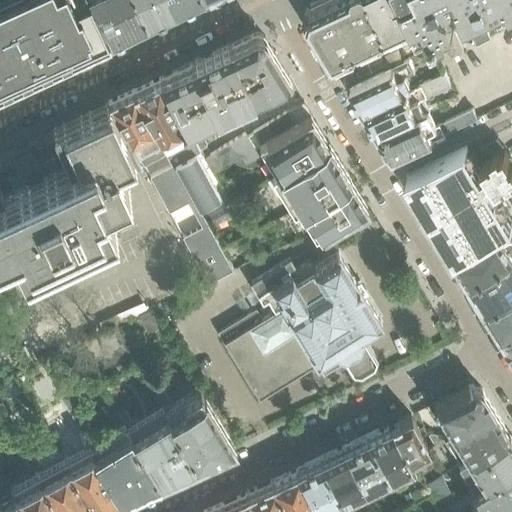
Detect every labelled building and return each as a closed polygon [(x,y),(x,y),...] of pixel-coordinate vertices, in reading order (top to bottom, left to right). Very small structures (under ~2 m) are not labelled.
[(0,0),(0,86),(109,36),(92,0),(0,0)] [(146,18),(137,0),(92,0),(109,36),(146,18)] [(177,4),(174,0),(137,0),(146,18),(177,4)] [(363,51),(339,0),(322,0),(311,5),(308,16),(332,54),(338,64),(338,63),(339,64),(356,56),(355,55),(363,51)] [(394,37),(375,0),(339,0),(363,51),(364,52),(384,42),(386,47),(396,42),(394,37)] [(419,18),(410,0),(375,0),(394,37),(412,29),(407,18),(410,16),(413,21),(419,18)] [(511,0),(410,0),(419,18),(420,22),(425,20),(431,18),(437,28),(443,24),(450,21),(449,18),(457,13),(456,10),(467,4),(468,7),(479,2),(483,10),(495,4),(503,0),(511,18),(511,0)] [(454,26),(440,33),(450,55),(464,49),(454,26)] [(292,81),(272,48),(266,38),(265,36),(253,33),(231,44),(257,97),(292,81)] [(257,97),(231,44),(231,43),(192,61),(192,62),(218,117),(218,119),(257,100),(257,97)] [(399,61),(393,49),(368,61),(375,73),(399,61)] [(411,85),(406,73),(415,69),(409,57),(404,59),(399,61),(375,73),(351,84),(365,108),(411,85)] [(218,117),(192,62),(174,70),(161,76),(201,150),(202,151),(210,147),(198,126),(218,117)] [(429,108),(423,96),(452,84),(446,70),(411,85),(365,108),(379,131),(429,108)] [(223,203),(195,151),(201,150),(161,76),(158,77),(159,79),(160,78),(161,80),(157,82),(145,89),(146,90),(127,101),(125,98),(114,104),(112,99),(108,100),(109,102),(108,103),(108,104),(110,104),(129,140),(124,142),(131,157),(134,155),(135,157),(139,155),(159,193),(208,281),(232,267),(204,214),(223,203)] [(128,190),(127,187),(128,187),(118,165),(135,157),(134,155),(131,157),(124,142),(129,140),(110,104),(108,104),(108,103),(109,102),(108,100),(52,127),(69,163),(61,167),(54,152),(39,159),(33,148),(15,157),(20,168),(5,175),(12,190),(3,194),(0,186),(0,251),(13,245),(18,255),(17,255),(23,268),(24,267),(25,271),(26,271),(30,278),(39,274),(36,266),(114,229),(114,228),(113,225),(114,225),(108,212),(107,213),(106,211),(119,205),(115,197),(128,191),(128,190)] [(303,101),(289,110),(296,120),(299,119),(310,112),(303,101)] [(394,155),(477,116),(473,107),(439,124),(433,115),(430,110),(429,108),(379,131),(383,138),(394,155)] [(289,110),(279,116),(286,127),(296,120),(289,110)] [(350,174),(328,139),(327,140),(310,112),(299,119),(296,120),(259,143),(258,144),(259,145),(275,171),(271,173),(293,209),(294,208),(303,223),(307,221),(314,234),(366,203),(349,175),(350,174)] [(279,116),(269,122),(276,133),(286,127),(279,116)] [(269,122),(261,127),(268,138),(276,133),(269,122)] [(261,127),(253,132),(253,133),(259,143),(268,138),(261,127)] [(247,136),(245,132),(238,136),(242,144),(249,139),(247,136)] [(253,133),(247,136),(249,139),(254,147),(253,147),(254,148),(259,145),(258,144),(259,143),(253,133)] [(247,151),(242,144),(238,136),(231,140),(240,155),(242,154),(247,151)] [(254,147),(249,139),(242,144),(247,151),(253,147),(254,147)] [(240,155),(231,140),(225,144),(234,159),(240,155)] [(234,159),(225,144),(219,148),(228,162),(234,159)] [(511,222),(511,217),(488,179),(493,176),(497,183),(505,178),(504,176),(507,175),(508,178),(511,175),(511,158),(506,149),(504,150),(499,149),(493,153),(495,156),(492,158),(491,156),(483,161),(488,168),(483,171),(467,145),(410,181),(449,243),(449,244),(455,254),(456,254),(501,229),(511,222)] [(253,147),(247,151),(242,154),(245,160),(249,161),(258,155),(254,148),(253,147)] [(228,162),(219,148),(213,152),(222,166),(228,162)] [(222,166),(213,152),(206,156),(215,170),(222,166)] [(472,280),(511,254),(511,232),(510,233),(505,236),(501,229),(456,254),(472,280)] [(361,332),(381,319),(338,250),(313,265),(310,259),(296,268),(289,258),(251,281),(262,300),(268,296),(274,307),(260,316),(255,308),(219,330),(259,395),(317,359),(323,369),(343,357),(355,377),(379,362),(361,332)] [(488,306),(511,290),(511,254),(472,280),(488,306)] [(504,332),(511,326),(511,290),(488,306),(504,332)] [(161,322),(151,307),(138,313),(146,327),(151,329),(161,322)] [(165,389),(151,364),(142,369),(161,402),(169,398),(164,390),(165,389)] [(83,411),(65,380),(55,386),(79,425),(85,436),(93,431),(81,412),(83,411)] [(452,431),(493,406),(483,390),(482,388),(480,386),(476,384),(473,384),(471,384),(470,384),(468,385),(468,386),(434,402),(452,431)] [(235,444),(200,387),(165,408),(192,463),(197,461),(197,460),(235,444)] [(192,463),(165,408),(162,404),(133,421),(123,406),(117,410),(124,421),(127,425),(154,480),(158,478),(159,478),(192,463)] [(508,431),(493,406),(452,431),(467,456),(508,431)] [(429,446),(411,413),(392,422),(410,457),(429,446)] [(154,480),(127,425),(124,421),(88,443),(116,499),(122,496),(122,495),(154,480)] [(410,457),(392,422),(346,444),(366,485),(368,489),(392,478),(394,481),(417,470),(415,467),(410,457)] [(511,465),(511,436),(510,433),(509,431),(508,431),(467,456),(457,463),(473,488),(511,465)] [(431,432),(428,434),(433,442),(439,438),(436,434),(431,432)] [(116,499),(88,443),(63,457),(91,511),(96,509),(113,500),(113,501),(116,499)] [(366,485),(346,444),(321,456),(343,496),(366,485)] [(90,511),(91,511),(63,457),(58,448),(54,451),(59,459),(37,471),(58,511),(90,511)] [(343,496),(321,456),(297,468),(320,511),(325,511),(346,502),(343,496)] [(511,511),(511,465),(473,488),(477,494),(470,498),(471,499),(479,511),(511,511)] [(320,511),(297,468),(272,480),(289,511),(320,511)] [(58,511),(37,471),(12,484),(17,491),(27,511),(58,511)] [(456,499),(441,474),(429,482),(434,492),(446,511),(451,511),(471,499),(470,498),(467,492),(456,499)] [(289,511),(272,480),(249,490),(247,491),(222,503),(226,511),(289,511)] [(27,511),(17,491),(0,499),(0,511),(27,511)] [(226,511),(222,503),(222,502),(200,511),(226,511)]
